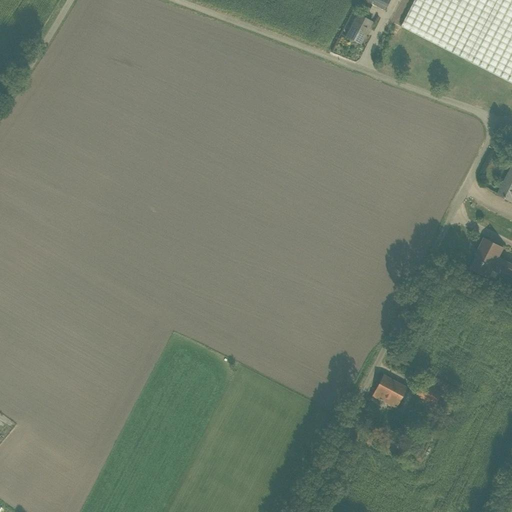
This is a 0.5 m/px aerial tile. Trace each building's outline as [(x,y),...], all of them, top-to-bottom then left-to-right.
[(358,0),(355,5),(368,12),(372,5),(362,0),(358,0)] [(365,0),(385,10),(389,0),(365,0)] [(511,0),(415,0),(401,27),(511,83),(511,0)] [(360,44),(366,32),(372,22),(357,14),(346,36),(360,44)] [(511,171),(506,184),(504,183),(498,194),(511,201),(511,171)] [(489,277),(489,276),(495,265),(511,273),(511,264),(498,258),(503,248),(484,238),(477,254),(478,255),(471,268),(489,277)] [(406,388),(383,375),(373,396),(381,400),(396,407),(406,388)] [(422,382),(415,396),(428,402),(434,406),(441,392),(422,382)]
